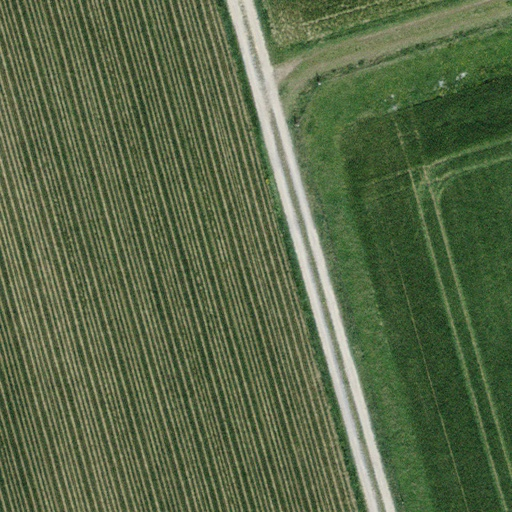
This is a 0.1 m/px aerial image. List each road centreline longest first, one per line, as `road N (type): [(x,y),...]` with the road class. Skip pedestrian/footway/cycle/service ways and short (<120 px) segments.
road 1 (track): [(238,0),(388,511)]
road 2 (track): [(259,73),(498,0)]
